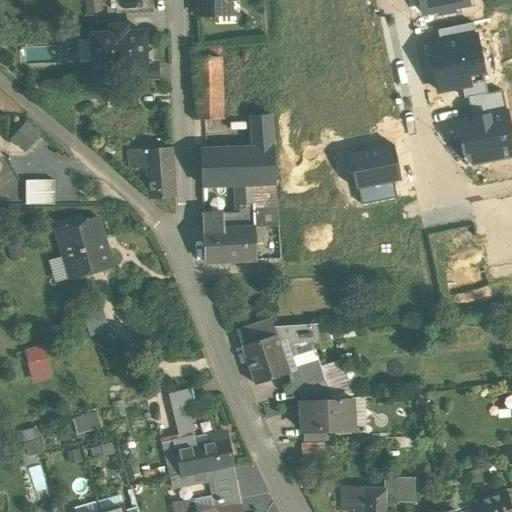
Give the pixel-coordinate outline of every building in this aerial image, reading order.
[(103,0),(89,0),(91,15),(105,13),(103,0)] [(228,0),(196,0),(197,16),(229,15),(228,0)] [(467,0),(419,0),(423,16),(469,7),(467,0)] [(437,31),(440,43),(475,35),(472,23),(437,31)] [(144,32),(125,33),(125,26),(110,27),(110,33),(112,66),(123,65),(145,64),(145,62),(150,60),(149,50),(145,48),(144,32)] [(110,33),(90,34),(92,67),(112,66),(110,33)] [(440,43),(428,45),(438,92),(461,87),(485,82),(475,35),(440,43)] [(220,59),(194,60),(196,120),(223,119),(220,59)] [(145,64),(123,65),(124,79),(146,78),(145,64)] [(463,99),(467,98),(487,94),(485,82),(461,87),(463,99)] [(506,112),(502,91),(487,94),(467,98),(472,119),(506,112)] [(511,155),(511,141),(506,112),(472,119),(457,122),(465,155),(473,164),(511,155)] [(275,177),(269,116),(251,117),(253,149),(200,150),(201,186),(236,186),(248,185),(248,182),(253,182),(268,181),(269,201),(276,200),(275,177)] [(26,123),(12,140),(24,151),(38,135),(26,123)] [(359,189),(394,182),(401,181),(394,146),(348,155),(355,190),(359,189)] [(170,149),(131,152),(132,160),(129,161),(129,169),(147,168),(149,198),(174,196),(170,149)] [(53,181),(25,181),(25,205),(53,204),(53,181)] [(268,181),(253,182),(255,227),(277,226),(276,200),(269,201),(268,181)] [(248,185),(236,186),(237,213),(238,228),(255,227),(253,182),(248,182),(248,185)] [(359,189),(362,205),(397,198),(394,182),(359,189)] [(511,212),(485,218),(493,258),(511,254),(511,212)] [(237,213),(202,215),(203,229),(238,228),(237,213)] [(365,222),(372,258),(415,250),(407,213),(365,222)] [(97,217),(55,229),(70,279),(111,267),(97,217)] [(255,227),(238,228),(238,246),(230,247),(230,261),(256,260),(255,227)] [(238,228),(203,229),(204,263),(230,261),(230,247),(238,246),(238,228)] [(270,319),(237,330),(242,346),(276,335),(273,327),(270,319)] [(310,325),(273,327),(276,335),(279,343),(312,341),(310,325)] [(276,335),(242,346),(255,384),(289,373),(289,371),(279,343),(276,335)] [(43,348),(24,353),(27,363),(46,357),(43,348)] [(320,361),(289,371),(289,373),(294,390),(298,388),(326,379),(320,361)] [(326,379),(298,388),(303,400),(332,399),(326,379)] [(166,388),(151,392),(155,413),(171,410),(166,388)] [(191,390),(169,394),(172,408),(186,405),(194,404),(191,390)] [(303,400),(302,401),(303,430),(330,429),(354,428),(352,398),(332,399),(303,400)] [(186,405),(172,408),(178,439),(192,436),(186,405)] [(95,414),(72,420),(76,435),(101,428),(95,414)] [(330,429),(303,430),(304,442),(330,441),(330,429)] [(24,452),(41,450),(39,430),(22,432),(24,452)] [(216,434),(206,436),(208,444),(194,447),(199,471),(206,470),(231,465),(232,464),(227,440),(218,442),(216,434)] [(178,439),(161,442),(168,477),(199,471),(194,447),(192,436),(178,439)] [(231,465),(206,470),(214,509),(214,510),(239,505),(231,465)] [(414,478),(384,478),(384,489),(385,489),(385,497),(391,497),(391,502),(414,503),(414,478)] [(461,482),(446,487),(454,511),(469,506),(461,482)] [(358,488),(343,487),(342,511),(356,511),(357,489),(358,489),(358,488)] [(358,489),(357,489),(356,511),(384,511),(385,497),(385,489),(384,489),(358,489)] [(511,511),(506,492),(473,504),(475,511),(511,511)] [(240,511),(239,505),(214,510),(214,509),(197,511),(194,511),(193,500),(178,503),(180,511),(240,511)]
